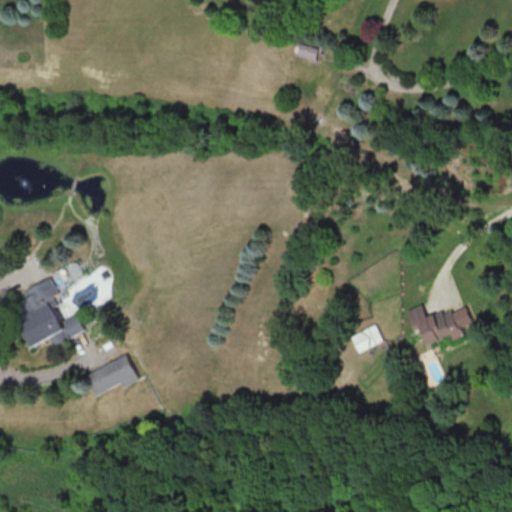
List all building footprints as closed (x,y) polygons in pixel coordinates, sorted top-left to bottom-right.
[(320,47),(297,42),(295,55),(317,60),(320,47)] [(85,330),(77,313),(62,320),(55,306),(59,305),(54,295),(60,292),(52,277),(25,290),(28,298),(15,305),(35,346),(52,338),(55,345),(85,330)] [(407,309),(415,330),(422,327),(430,346),(476,327),(466,303),(428,318),(422,303),(407,309)] [(351,335),(358,351),(383,340),(375,324),(351,335)] [(123,382),(125,386),(140,379),(128,354),(87,373),(97,395),(123,382)]
